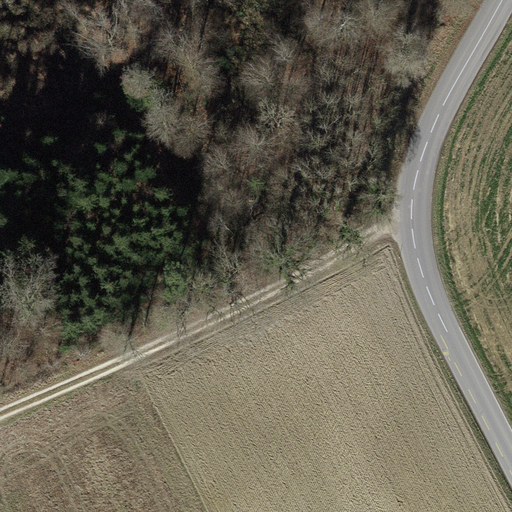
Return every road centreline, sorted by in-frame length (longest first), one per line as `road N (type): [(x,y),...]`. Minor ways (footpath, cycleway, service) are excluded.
road 1 (tertiary): [(511,460),(447,332),(413,216),(428,139),(503,0)]
road 2 (track): [(0,410),(133,357),(413,216)]
